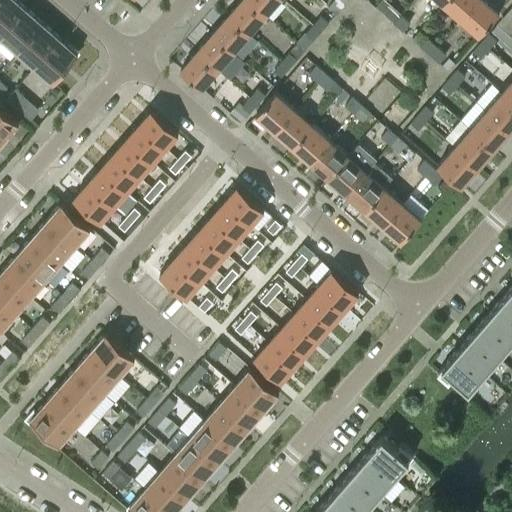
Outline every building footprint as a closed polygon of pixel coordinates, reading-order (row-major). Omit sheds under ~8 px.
[(18,0),(0,0),(0,1),(0,34),(1,35),(26,7),(18,0)] [(246,0),(238,0),(227,14),(247,32),(263,14),(246,0)] [(246,0),(263,14),(275,0),(246,0)] [(385,0),(382,0),(376,7),(384,14),(393,22),(401,13),(392,5),(385,0)] [(444,0),(442,3),(460,18),(476,0),(444,0)] [(484,0),(476,0),(460,18),(478,35),(498,12),(484,0)] [(511,23),(511,5),(496,23),(505,31),(511,23)] [(26,7),(1,35),(18,51),(43,22),(26,7)] [(401,13),(393,22),(403,30),(410,21),(401,14),(401,13)] [(227,14),(211,32),(232,50),(247,32),(227,14)] [(320,15),(311,25),(319,32),(328,23),(320,15)] [(43,22),(18,51),(35,66),(61,37),(43,22)] [(311,25),(305,32),(313,39),(319,32),(311,25)] [(211,32),(195,50),(216,68),(232,50),(211,32)] [(489,32),(481,41),(489,48),(497,39),(489,32)] [(61,37),(35,66),(55,83),(70,66),(68,64),(78,52),(61,37)] [(420,46),(429,54),(437,45),(428,37),(420,46)] [(482,57),(489,48),(481,41),(474,50),(482,57)] [(429,54),(439,62),(446,53),(437,45),(429,54)] [(195,50),(180,67),(179,68),(200,86),(216,68),(195,50)] [(288,51),(280,61),(289,68),(297,59),(288,51)] [(280,61),(274,68),(282,75),(289,68),(280,61)] [(317,81),(326,72),(316,64),(308,73),(317,81)] [(465,76),(457,69),(457,68),(449,77),(458,85),(465,76)] [(335,80),(326,72),(317,81),(327,89),(335,80)] [(458,85),(449,77),(442,86),(443,86),(450,93),(458,85)] [(511,99),(511,78),(501,90),(511,99)] [(257,87),(249,97),(256,103),(264,94),(257,87)] [(16,88),(6,98),(14,105),(23,94),(16,88)] [(486,108),(509,129),(511,126),(511,99),(501,90),(486,108)] [(255,114),(274,131),(294,107),(276,91),(255,114)] [(353,95),(352,96),(344,105),(353,113),(362,103),(353,95)] [(242,104),(241,106),(248,112),(250,110),(256,103),(249,97),(242,104)] [(0,135),(4,139),(19,121),(3,107),(4,105),(5,105),(0,100),(0,135)] [(371,111),(362,103),(353,113),(363,121),(371,111)] [(248,112),(241,106),(238,104),(232,111),(231,112),(241,120),(248,112)] [(425,105),(417,113),(426,121),(434,112),(426,105),(425,105)] [(274,131),(292,146),(312,123),(294,107),(274,131)] [(151,108),(137,123),(165,147),(178,132),(151,108)] [(486,108),(470,127),(494,147),(509,129),(486,108)] [(419,130),(426,121),(417,113),(410,122),(411,123),(419,130)] [(137,123),(125,138),(152,162),(165,147),(137,123)] [(330,139),(312,123),(292,146),(310,162),(330,139)] [(389,144),(397,135),(389,127),(381,136),(389,144)] [(478,166),(494,147),(470,127),(454,145),(478,166)] [(399,152),(407,143),(397,135),(389,144),(399,152)] [(125,138),(112,152),(139,176),(152,162),(125,138)] [(310,162),(328,178),(348,155),(330,139),(310,162)] [(461,184),(478,166),(454,145),(437,163),(461,184)] [(185,149),(177,158),(183,163),(191,154),(185,149)] [(112,152),(99,167),(127,191),(139,176),(112,152)] [(366,170),(348,155),(328,178),(346,194),(366,170)] [(177,158),(169,167),(175,172),(183,163),(177,158)] [(426,176),(434,167),(425,159),(417,168),(426,176)] [(364,209),(384,186),(392,177),(374,161),(366,170),(346,194),(364,209)] [(99,167),(87,181),(114,205),(127,191),(99,167)] [(443,175),(434,167),(426,176),(435,184),(443,175)] [(159,178),(151,187),(157,192),(165,183),(159,178)] [(87,181),(73,196),(101,220),(114,205),(87,181)] [(237,184),(224,199),(251,223),(264,208),(237,184)] [(364,209),(382,226),(403,202),(384,186),(364,209)] [(151,187),(143,196),(150,201),(157,192),(151,187)] [(224,199),(211,214),(238,238),(251,223),(224,199)] [(47,218),(75,243),(91,226),(62,201),(47,218)] [(382,226),(400,241),(421,218),(403,202),(382,226)] [(134,207),(126,216),(132,221),(140,212),(134,207)] [(211,214),(199,228),(226,252),(238,238),(211,214)] [(126,216),(118,225),(124,230),(132,221),(126,216)] [(75,243),(47,218),(32,236),(60,261),(75,243)] [(275,218),(267,227),(273,233),(281,224),(275,218)] [(199,228),(186,243),(213,267),(226,252),(199,228)] [(16,253),(45,278),(60,261),(32,236),(16,253)] [(257,238),(249,247),(256,253),(264,244),(257,238)] [(186,243),(173,257),(200,281),(213,267),(186,243)] [(102,246),(92,259),(99,265),(109,253),(102,246)] [(249,247),(241,256),(248,262),(256,253),(249,247)] [(302,252),(294,261),(300,266),(308,257),(302,252)] [(1,270),(30,295),(45,278),(16,253),(1,270)] [(173,257),(160,272),(187,296),(200,281),(173,257)] [(99,265),(92,259),(81,271),(88,277),(99,265)] [(294,261),(286,270),(292,275),(300,266),(294,261)] [(232,267),(224,276),(230,282),(238,273),(232,267)] [(332,267),(318,283),(346,306),(359,291),(332,267)] [(0,271),(0,299),(15,313),(30,295),(1,270),(0,271)] [(224,276),(216,285),(222,291),(230,282),(224,276)] [(72,281),(62,293),(69,299),(80,287),(72,281)] [(276,281),(268,290),(275,295),(283,286),(276,281)] [(318,283),(306,297),(333,321),(346,306),(318,283)] [(511,285),(499,300),(511,310),(511,285)] [(268,290),(260,299),(267,304),(275,295),(268,290)] [(51,305),(58,311),(69,299),(62,293),(51,305)] [(207,296),(199,305),(205,310),(213,301),(207,296)] [(306,297),(293,311),(320,335),(333,321),(306,297)] [(0,329),(15,313),(0,299),(0,329)] [(485,316),(511,339),(511,310),(499,300),(485,316)] [(251,310),(243,319),(249,324),(257,315),(251,310)] [(293,311),(280,326),(308,350),(320,335),(293,311)] [(42,315),(32,327),(39,333),(49,321),(42,315)] [(511,339),(485,316),(471,333),(498,356),(511,339)] [(243,319),(235,328),(241,333),(249,324),(243,319)] [(280,326),(268,340),(295,364),(308,350),(280,326)] [(39,333),(32,327),(21,339),(28,345),(39,333)] [(135,356),(106,331),(91,349),(120,374),(135,356)] [(456,349),(483,373),(498,356),(471,333),(456,349)] [(226,347),(219,340),(209,352),(216,359),(226,347)] [(268,340),(254,355),(282,379),(295,364),(268,340)] [(12,349),(2,361),(9,368),(19,356),(12,349)] [(76,367),(105,391),(120,374),(91,349),(76,367)] [(456,349),(437,371),(449,381),(453,375),(469,389),(483,373),(456,349)] [(0,377),(9,368),(2,361),(0,363),(0,377)] [(200,362),(189,374),(196,381),(207,369),(200,362)] [(279,391),(250,366),(235,383),(264,408),(279,391)] [(76,367),(60,384),(89,409),(105,391),(76,367)] [(189,374),(179,386),(186,393),(196,381),(189,374)] [(249,426),(264,408),(235,383),(220,401),(249,426)] [(60,384),(45,402),(74,427),(89,409),(60,384)] [(157,385),(146,397),(154,404),(164,392),(157,385)] [(169,396),(158,408),(166,414),(176,402),(169,396)] [(143,416),(154,404),(146,397),(136,409),(143,416)] [(234,443),(249,426),(220,401),(205,418),(234,443)] [(74,427),(45,402),(36,412),(33,410),(24,420),(39,433),(42,430),(59,445),(74,427)] [(166,414),(158,408),(148,420),(155,426),(166,414)] [(190,436),(219,461),(234,443),(205,418),(190,436)] [(127,420),(116,432),(124,438),(134,426),(127,420)] [(139,430),(128,442),(135,449),(146,437),(139,430)] [(113,450),(124,438),(116,432),(106,444),(113,450)] [(395,475),(414,453),(401,442),(397,447),(382,435),(368,451),(395,475)] [(204,478),(219,461),(190,436),(175,453),(204,478)] [(125,460),(135,449),(128,442),(118,454),(125,460)] [(108,455),(101,449),(91,461),(98,467),(108,455)] [(353,467),(380,491),(395,475),(368,451),(353,467)] [(188,495),(204,478),(175,453),(160,470),(188,495)] [(414,458),(411,463),(422,472),(426,467),(414,458)] [(110,478),(120,466),(113,459),(103,471),(110,478)] [(339,484),(366,507),(380,491),(353,467),(339,484)] [(173,511),(188,495),(160,470),(145,488),(172,511),(173,511)] [(325,500),(338,511),(362,511),(366,507),(339,484),(325,500)] [(172,511),(145,488),(130,505),(137,511),(172,511)] [(338,511),(325,500),(314,511),(338,511)]
